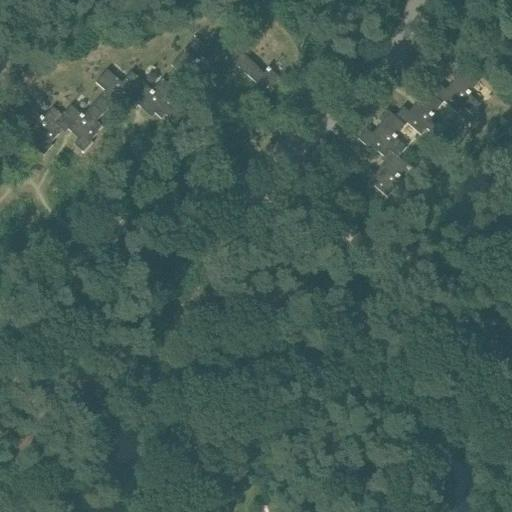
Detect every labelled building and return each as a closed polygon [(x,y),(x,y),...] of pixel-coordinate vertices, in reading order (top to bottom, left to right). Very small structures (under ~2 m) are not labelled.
[(216,38),(207,48),(226,64),(220,71),(225,76),(232,69),(231,68),(234,63),(249,76),(258,67),(258,68),(259,67),(245,54),(253,45),(240,33),(227,48),(216,38)] [(178,71),(168,83),(167,84),(179,94),(188,85),(192,89),(198,82),(201,86),(214,72),(217,75),(220,71),(226,64),(207,48),(198,59),(187,49),(172,65),(178,71)] [(456,79),(455,79),(446,90),(441,85),(433,95),(443,104),(444,102),(458,114),(464,107),(472,114),(481,104),(469,94),(480,82),(461,66),(453,76),(456,79)] [(273,87),(281,78),(269,67),(264,73),(258,68),(258,67),(249,76),(258,84),(253,90),(264,100),(275,89),(273,87)] [(93,105),(103,114),(117,98),(122,102),(121,104),(128,110),(132,105),(125,98),(141,80),(132,72),(122,82),(108,70),(96,83),(106,91),(93,105)] [(153,90),(141,80),(125,98),(132,105),(136,108),(138,105),(152,117),(155,113),(162,119),(166,115),(176,124),(186,112),(174,100),(179,94),(167,84),(168,83),(163,79),(153,90)] [(443,104),(433,95),(425,88),(416,98),(419,101),(409,112),(404,107),(396,116),(406,125),(408,124),(422,136),(427,129),(435,136),(444,126),(433,116),(443,104)] [(0,147),(5,141),(0,137),(10,126),(13,129),(15,126),(22,119),(4,103),(0,107),(0,147)] [(72,105),(63,115),(56,124),(63,130),(66,133),(69,129),(79,139),(74,144),(85,153),(94,143),(91,141),(104,127),(97,121),(103,114),(93,105),(84,116),(72,105)] [(32,108),(22,119),(15,126),(25,134),(27,131),(38,141),(34,146),(45,156),(54,145),(51,143),(63,130),(56,124),(63,115),(54,107),(44,118),(32,108)] [(406,125),(396,116),(388,109),(379,120),(382,122),(373,133),(367,129),(358,139),(375,154),(378,151),(384,157),(391,150),(399,157),(407,147),(396,137),(406,125)] [(409,165),(399,157),(391,150),(384,157),(382,160),(385,162),(376,173),(370,169),(361,179),(371,188),(374,186),(388,198),(393,191),(401,198),(410,187),(399,177),(409,165)] [(449,350),(457,340),(442,327),(446,323),(449,325),(452,322),(443,314),(440,317),(425,305),(416,315),(425,323),(413,337),(426,349),(434,339),(449,351),(449,350)] [(488,338),(478,349),(481,352),(472,363),(470,365),(481,373),(488,364),(503,377),(511,366),(511,362),(504,355),(511,345),(511,336),(507,332),(493,348),(489,344),(491,341),(488,338)] [(449,350),(449,351),(455,356),(451,361),(463,372),(471,362),(472,363),(481,352),(478,349),(471,342),(466,348),(457,340),(449,350)]
